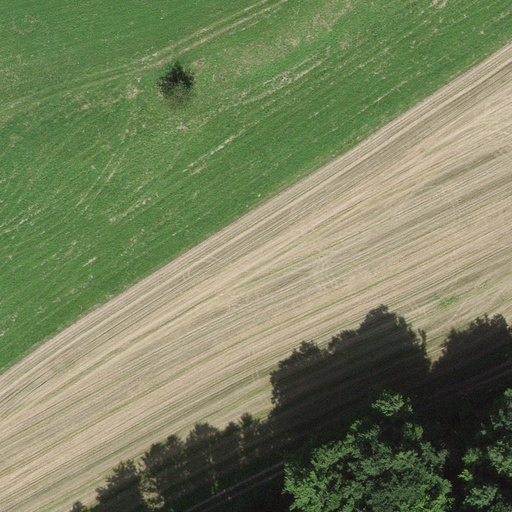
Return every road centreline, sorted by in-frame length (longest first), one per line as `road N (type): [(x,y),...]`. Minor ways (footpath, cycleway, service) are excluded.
road 1 (track): [(205,511),(511,372)]
road 2 (track): [(253,0),(0,89)]
